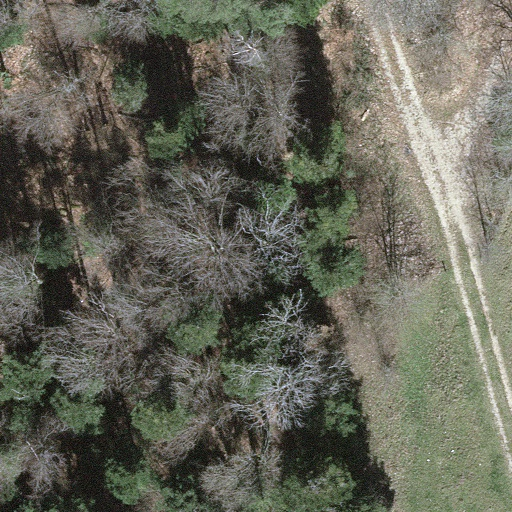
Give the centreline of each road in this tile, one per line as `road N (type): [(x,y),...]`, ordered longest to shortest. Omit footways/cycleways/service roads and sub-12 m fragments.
road 1 (track): [(511,465),(381,0)]
road 2 (track): [(510,0),(432,181)]
